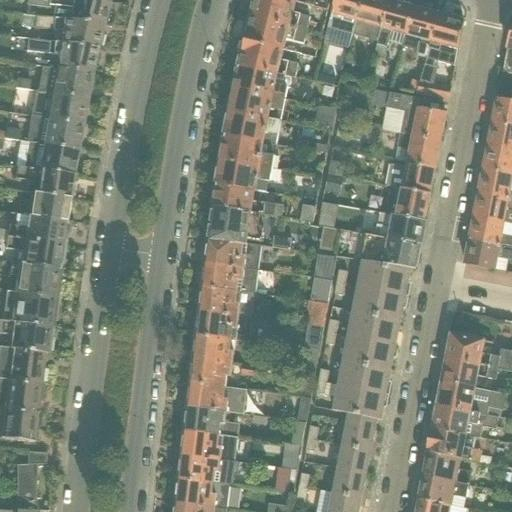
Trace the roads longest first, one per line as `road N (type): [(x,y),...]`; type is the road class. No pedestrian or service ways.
road 1 (residential): [(436,287),(493,0)]
road 2 (residential): [(161,260),(191,71),(212,0)]
road 3 (residential): [(108,253),(79,511)]
road 4 (residential): [(158,0),(139,64),(108,253)]
road 5 (residential): [(130,511),(161,260)]
road 6 (residential): [(391,511),(436,287)]
